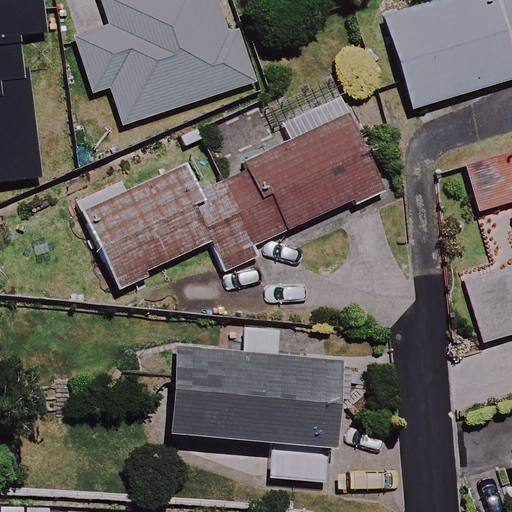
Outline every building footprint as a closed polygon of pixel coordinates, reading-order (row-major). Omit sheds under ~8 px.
[(41,41),(34,0),(0,0),(0,186),(35,181),(13,46),(41,41)] [(100,0),(109,29),(75,39),(92,98),(111,93),(121,128),(249,90),(233,35),(222,39),(210,0),(100,0)] [(511,79),(507,62),(489,0),(455,0),(377,22),(402,113),(511,82),(511,79)] [(511,0),(489,0),(507,62),(511,61),(511,0)] [(373,192),(342,122),(231,171),(235,181),(195,198),(182,170),(74,219),(105,290),(208,244),(216,262),(373,192)] [(511,156),(511,157),(460,173),(473,214),(511,201),(511,229),(503,233),(511,261),(511,262),(457,281),(478,346),(511,335),(511,156)] [(274,334),(241,331),(239,355),(170,350),(164,439),(269,447),(266,480),(327,485),(333,402),(341,402),(344,365),(272,360),(274,334)] [(511,484),(511,486),(496,491),(502,511),(511,511),(511,462),(506,464),(511,484)]
